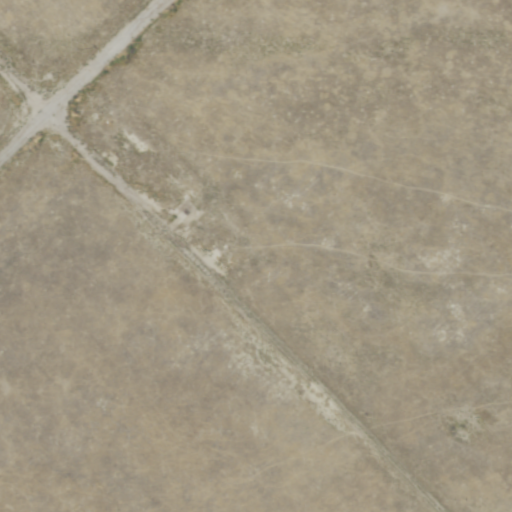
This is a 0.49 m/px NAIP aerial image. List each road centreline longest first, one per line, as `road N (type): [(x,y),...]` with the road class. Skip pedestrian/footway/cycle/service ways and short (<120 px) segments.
road 1 (track): [(439,511),(0,70)]
road 2 (track): [(0,150),(150,0)]
